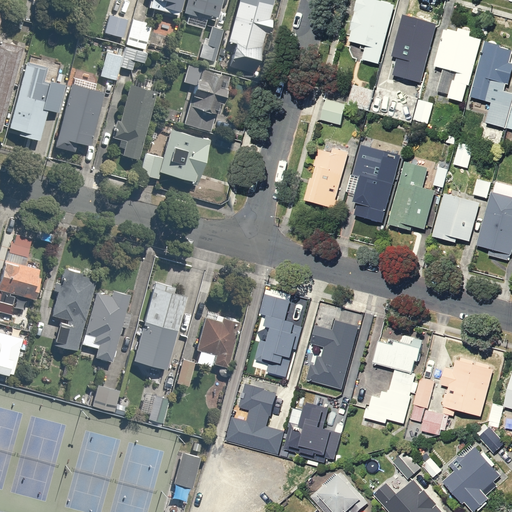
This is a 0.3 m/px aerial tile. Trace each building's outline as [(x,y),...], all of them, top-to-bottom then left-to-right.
[(181,20),(188,0),(155,0),(152,10),(181,20)] [(188,0),(181,20),(196,25),(200,15),(219,21),(226,0),(188,0)] [(279,0),(240,0),(233,31),(227,51),(263,61),(279,0)] [(402,6),(378,0),(365,0),(353,46),(368,50),(363,69),(383,74),(391,46),(400,12),(402,6)] [(111,14),(106,32),(128,38),(126,45),(148,51),(154,26),(111,14)] [(444,24),(407,14),(398,48),(404,50),(397,75),(428,83),(432,68),(444,24)] [(218,65),(227,29),(206,23),(196,59),(218,65)] [(489,36),(444,24),(432,68),(446,72),(441,90),(438,99),(470,107),(472,98),(487,41),(489,36)] [(511,48),(487,41),(472,98),(497,105),(492,126),(511,131),(511,48)] [(24,51),(0,44),(0,132),(2,133),(24,51)] [(116,81),(120,67),(142,73),(148,51),(126,45),(123,55),(108,51),(101,77),(116,81)] [(60,115),(67,89),(46,84),(50,70),(27,64),(10,131),(47,141),(54,113),(60,115)] [(194,89),(183,130),(216,139),(221,140),(237,79),(187,66),(181,85),(194,89)] [(155,92),(127,84),(112,141),(119,143),(116,153),(138,159),(155,92)] [(286,120),(311,126),(320,91),(294,85),(286,120)] [(356,87),(351,107),(354,108),(433,129),(440,101),(381,86),(379,93),(368,90),(356,87)] [(109,97),(70,87),(54,147),(72,151),(73,145),(95,151),(109,97)] [(348,131),(354,108),(351,107),(326,101),(320,124),(348,131)] [(183,130),(170,126),(162,158),(145,153),(139,175),(158,181),(160,174),(204,186),(216,139),(183,130)] [(381,148),(364,143),(355,175),(363,178),(352,218),(388,228),(389,224),(403,176),(376,168),(381,148)] [(349,174),(353,157),(315,146),(308,173),(323,177),(314,207),(337,214),(349,174)] [(477,152),(462,148),(456,168),(471,172),(477,152)] [(403,176),(389,224),(432,236),(444,196),(425,191),(431,169),(407,162),(403,176)] [(455,173),(440,169),(435,188),(449,192),(455,173)] [(492,191),(494,182),(478,177),(471,201),(450,195),(438,238),(475,249),(492,191)] [(511,196),(492,191),(475,249),(511,259),(511,196)] [(37,240),(14,234),(0,283),(0,314),(18,319),(23,298),(39,302),(46,276),(29,271),(37,240)] [(102,277),(66,266),(51,317),(62,321),(54,348),(79,356),(82,346),(100,285),(102,277)] [(192,292),(154,282),(132,367),(177,379),(184,355),(176,354),(192,292)] [(100,285),(82,346),(98,350),(95,359),(113,364),(134,295),(100,285)] [(348,396),(370,318),(338,309),(331,331),(320,327),(304,383),(348,396)] [(244,323),(207,313),(192,367),(229,377),(244,323)] [(307,335),(270,326),(259,368),(296,378),(307,335)] [(0,379),(14,383),(26,336),(0,328),(0,379)] [(396,374),(421,381),(422,378),(430,347),(401,339),(398,352),(385,348),(379,369),(396,374)] [(452,394),(447,412),(452,414),(487,423),(501,371),(459,359),(455,371),(446,369),(442,383),(440,390),(452,394)] [(421,381),(396,374),(390,394),(375,390),(366,422),(390,429),(392,423),(408,428),(410,419),(421,381)] [(434,409),(442,383),(422,378),(421,381),(410,419),(425,423),(422,434),(445,441),(452,417),(434,412),(434,409)] [(121,389),(100,384),(94,410),(115,415),(121,389)] [(174,404),(154,398),(146,425),(166,431),(174,404)] [(504,429),(509,410),(495,406),(489,425),(504,429)] [(292,430),(266,422),(257,451),(283,459),(292,430)] [(199,443),(192,441),(191,449),(198,450),(199,443)] [(460,475),(448,486),(469,511),(486,511),(496,504),(487,493),(505,479),(475,443),(451,464),(460,475)] [(197,455),(179,451),(171,481),(189,486),(197,455)] [(438,484),(448,476),(432,457),(422,466),(411,453),(396,466),(414,486),(419,482),(429,473),(438,484)] [(367,511),(375,505),(349,478),(318,508),(321,511),(367,511)] [(397,484),(379,500),(389,511),(445,511),(419,482),(414,486),(406,494),(397,484)]
